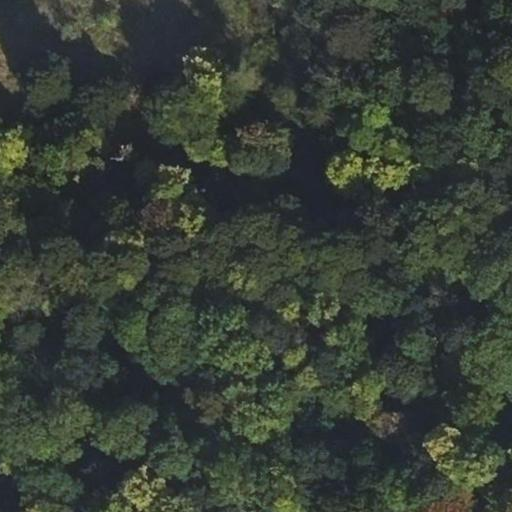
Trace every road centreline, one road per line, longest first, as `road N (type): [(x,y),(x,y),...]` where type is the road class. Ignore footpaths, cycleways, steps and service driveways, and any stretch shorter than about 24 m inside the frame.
road 1 (track): [(511,302),(262,358),(99,359),(31,367),(0,385)]
road 2 (track): [(0,278),(225,265),(511,225)]
road 3 (track): [(176,419),(312,465),(506,511)]
road 4 (track): [(0,404),(176,419)]
